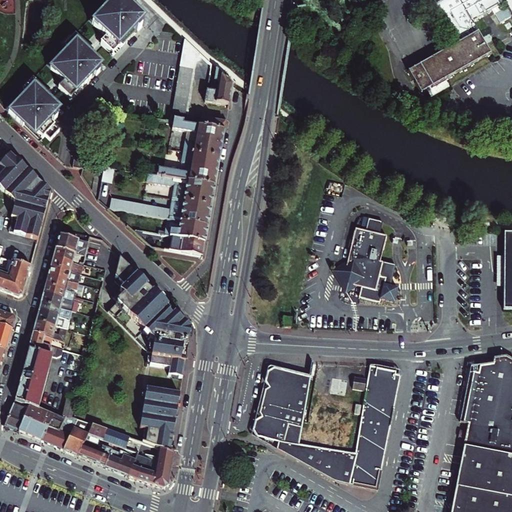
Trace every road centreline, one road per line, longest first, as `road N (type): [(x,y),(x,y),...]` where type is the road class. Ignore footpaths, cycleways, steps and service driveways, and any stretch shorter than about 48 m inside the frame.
road 1 (primary): [(275,0),(212,325)]
road 2 (primary): [(235,338),(284,15)]
road 3 (residential): [(511,340),(406,351),(235,338)]
road 4 (residential): [(212,325),(64,188)]
road 5 (primary): [(212,325),(179,511)]
road 6 (secondary): [(171,511),(0,436)]
road 7 (primary): [(204,511),(235,338)]
road 8 (secondary): [(0,450),(133,511)]
road 9 (residential): [(26,309),(64,188)]
